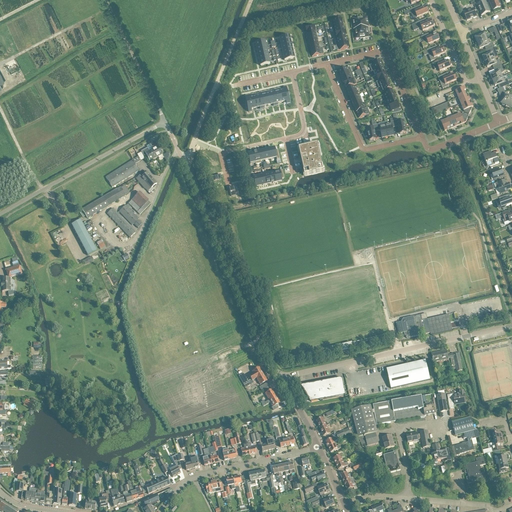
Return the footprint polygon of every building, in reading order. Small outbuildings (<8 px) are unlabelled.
[(489,0),(491,5),(493,10),(500,7),(497,0),(489,0)] [(477,5),(480,10),(481,15),(490,11),(486,1),(477,5)] [(413,8),(410,10),(412,16),(413,19),(417,18),(424,15),(428,13),(428,12),(428,11),(429,11),(429,10),(429,9),(428,8),(427,8),(426,8),(426,7),(419,10),(418,6),(413,8)] [(474,8),(464,12),(467,21),(477,17),(474,8)] [(355,25),(355,29),(362,29),(360,18),(360,17),(358,17),(358,18),(353,19),(353,25),(355,25)] [(360,18),(362,29),(368,28),(367,23),(368,23),(368,17),(362,18),(362,17),(360,18)] [(331,21),(332,27),(343,25),(342,19),(331,21)] [(421,28),(423,31),(434,26),(434,25),(434,24),(435,24),(435,23),(434,22),(433,21),(432,21),(431,20),(425,23),(423,20),(415,23),(418,29),(421,28)] [(307,33),(316,31),(314,25),(306,27),(307,33)] [(343,25),(332,27),(333,33),(344,31),(343,25)] [(344,31),(333,33),(335,39),(346,37),(344,31)] [(424,35),(421,37),(423,43),(422,44),(423,48),(428,46),(428,44),(435,42),(440,40),(439,39),(439,38),(440,38),(440,37),(440,36),(440,35),(439,35),(438,35),(437,34),(430,37),(429,33),(424,35)] [(476,40),(474,40),(476,44),(487,40),(486,39),(485,34),(475,38),(476,40)] [(346,37),(335,39),(336,45),(347,42),(346,37)] [(487,40),(476,44),(478,48),(479,47),(480,49),(487,46),(489,50),(494,47),(492,42),(488,43),(487,40)] [(347,42),(336,45),(338,51),(349,49),(347,42)] [(427,50),(429,56),(431,61),(438,59),(437,57),(445,53),(445,52),(446,52),(446,51),(446,50),(446,49),(445,49),(445,48),(444,48),(443,48),(443,47),(436,50),(435,47),(427,50)] [(484,58),(482,59),(484,63),(494,58),(492,53),(496,51),(494,47),(489,50),(490,54),(483,57),(484,58)] [(320,49),(311,51),(312,57),(323,54),(322,48),(320,49)] [(494,58),(484,63),(485,67),(487,66),(487,67),(495,64),(496,68),(502,66),(500,60),(499,60),(496,61),(494,58)] [(438,68),(440,71),(451,67),(450,66),(451,65),(452,64),(452,63),(451,63),(451,62),(450,62),(449,62),(448,61),(442,64),(440,60),(432,64),(435,70),(438,68)] [(380,61),(369,66),(372,71),(374,70),(382,67),(380,61)] [(491,77),(490,77),(491,81),(502,77),(501,74),(504,71),(502,66),(496,68),(498,72),(491,75),(491,77)] [(350,67),(339,72),(342,77),(352,73),(350,67)] [(382,67),(374,70),(376,76),(385,73),(382,67)] [(352,73),(342,77),(343,80),(342,80),(343,83),(344,83),(354,78),(352,73)] [(387,78),(385,73),(376,76),(379,82),(387,78)] [(438,77),(440,83),(443,89),(449,87),(448,84),(457,80),(456,79),(457,79),(457,78),(457,77),(457,76),(456,75),(455,75),(454,74),(447,77),(446,74),(438,77)] [(502,77),(491,81),(493,85),(495,84),(495,86),(498,85),(500,89),(503,87),(510,85),(507,78),(503,80),(502,77)] [(354,78),(344,83),(346,89),(357,84),(354,78)] [(379,82),(377,82),(379,88),(381,87),(389,84),(387,78),(379,82)] [(389,84),(381,87),(384,93),(392,89),(389,84)] [(283,91),(279,91),(281,97),(288,95),(286,87),(283,88),(283,91)] [(355,87),(347,90),(350,96),(358,93),(355,87)] [(458,98),(468,94),(465,87),(456,91),(458,98)] [(274,90),(272,91),(274,98),(281,97),(279,91),(275,92),(274,90)] [(393,91),(384,95),(387,100),(395,97),(393,91)] [(261,93),(259,94),(261,101),(267,100),(266,94),(261,96),(261,93)] [(358,93),(350,96),(352,102),(360,98),(358,93)] [(257,97),(253,98),(254,103),(261,101),(259,94),(256,94),(257,97)] [(461,104),(470,100),(468,94),(458,98),(461,104)] [(502,105),(506,107),(510,97),(505,94),(501,104),(503,104),(502,105)] [(288,95),(281,97),(282,102),(286,101),(286,104),(289,103),(288,95)] [(248,96),(245,97),(247,104),(254,103),(253,98),(249,98),(248,96)] [(395,97),(387,100),(389,106),(397,102),(395,97)] [(274,98),(267,100),(268,105),(273,104),(273,107),(276,106),(274,98)] [(360,98),(352,102),(354,107),(363,104),(360,98)] [(465,112),(469,115),(470,114),(472,108),(472,107),(473,107),(470,100),(461,104),(464,112),(465,112)] [(261,101),(254,103),(255,108),(259,107),(260,110),(262,109),(261,101)] [(397,102),(389,106),(392,112),(392,114),(400,112),(399,108),(400,108),(397,102)] [(254,103),(247,104),(249,112),(252,112),(251,109),(255,108),(254,103)] [(363,104),(354,107),(357,113),(365,109),(363,104)] [(365,109),(357,113),(359,118),(370,114),(367,108),(365,109)] [(454,116),(458,126),(465,123),(464,123),(466,122),(468,117),(469,116),(464,114),(463,114),(461,114),(454,116)] [(448,119),(451,128),(458,126),(454,116),(448,119)] [(403,119),(394,121),(396,127),(398,127),(400,135),(406,133),(407,133),(406,130),(403,119)] [(441,122),(445,131),(451,128),(448,119),(441,122)] [(391,124),(386,126),(388,137),(394,136),(393,128),(396,127),(394,121),(391,122),(391,124)] [(368,133),(370,141),(376,140),(375,132),(377,131),(376,125),(373,126),(373,128),(367,130),(368,133)] [(376,125),(377,131),(380,131),(382,139),(388,137),(386,126),(380,127),(379,125),(376,125)] [(155,141),(149,145),(152,149),(153,149),(154,151),(155,153),(154,153),(157,157),(162,154),(159,148),(158,146),(155,141)] [(318,145),(299,150),(301,158),(300,158),(301,163),(302,162),(305,176),(324,172),(318,145)] [(145,154),(149,162),(157,157),(154,153),(155,153),(154,151),(153,149),(152,149),(149,151),(148,148),(141,152),(143,155),(145,154)] [(274,148),(268,150),(270,159),(276,157),(277,160),(280,159),(278,150),(274,150),(274,148)] [(491,151),(486,153),(483,154),(486,163),(488,162),(490,167),(494,165),(499,163),(496,153),(492,155),(491,151)] [(209,157),(205,157),(206,161),(217,159),(216,155),(215,155),(214,154),(209,152),(208,152),(209,157)] [(258,152),(253,153),(255,164),(255,165),(261,163),(260,161),(258,152)] [(132,160),(106,177),(112,188),(139,171),(135,164),(145,158),(144,156),(143,157),(141,154),(138,155),(138,157),(132,160)] [(498,168),(493,170),(490,171),(491,174),(492,174),(495,180),(499,179),(504,177),(502,170),(499,171),(498,168)] [(282,170),(273,172),(273,173),(275,183),(282,181),(281,179),(284,179),(282,170)] [(145,171),(136,179),(141,184),(142,183),(143,185),(143,186),(148,191),(152,187),(153,188),(154,188),(156,186),(156,185),(155,185),(157,184),(147,173),(145,171)] [(498,188),(501,195),(508,192),(507,190),(511,189),(509,184),(507,185),(505,180),(500,182),(498,183),(492,185),(494,190),(498,188)] [(237,186),(229,188),(231,196),(235,195),(234,191),(237,190),(237,186)] [(82,211),(87,219),(108,206),(126,195),(121,187),(82,211)] [(222,187),(215,188),(217,199),(225,197),(222,187)] [(135,225),(137,227),(138,229),(142,224),(138,220),(139,219),(128,208),(131,206),(137,212),(140,215),(151,203),(139,192),(128,204),(126,206),(125,205),(119,212),(132,225),(133,224),(135,225)] [(185,208),(191,205),(185,193),(177,197),(181,206),(172,210),(175,216),(186,211),(185,208)] [(509,195),(499,198),(500,202),(499,202),(501,208),(508,206),(509,205),(511,204),(511,198),(509,195)] [(130,227),(112,209),(107,214),(130,238),(136,233),(130,227)] [(502,214),(504,219),(503,220),(505,225),(510,223),(511,221),(511,213),(510,214),(509,211),(511,210),(502,214)] [(197,219),(192,222),(196,230),(201,228),(199,224),(200,223),(198,221),(197,219)] [(97,251),(81,220),(72,224),(88,255),(97,251)] [(192,222),(187,224),(191,233),(196,230),(192,222)] [(187,224),(182,226),(186,235),(191,233),(187,224)] [(182,226),(177,228),(181,237),(186,235),(182,226)] [(203,247),(196,250),(199,256),(202,254),(205,261),(212,258),(210,255),(211,254),(210,252),(209,252),(208,249),(204,250),(203,247)] [(161,267),(157,269),(159,274),(168,271),(165,265),(164,266),(164,265),(161,266),(161,267)] [(19,266),(11,269),(6,270),(8,278),(22,274),(19,266)] [(168,271),(159,274),(161,279),(170,275),(168,271)] [(170,275),(161,279),(163,284),(172,280),(170,275)] [(2,284),(1,284),(1,288),(2,288),(2,292),(10,292),(10,279),(2,279),(2,284)] [(172,280),(163,284),(165,289),(174,286),(172,280)] [(199,289),(195,291),(199,300),(203,298),(199,289)] [(176,299),(171,301),(175,310),(180,308),(176,299)] [(147,303),(140,305),(142,315),(150,313),(148,306),(151,305),(150,303),(147,304),(147,303)] [(132,308),(129,308),(130,311),(133,310),(134,317),(142,315),(140,305),(132,307),(132,308)] [(228,307),(222,310),(223,313),(225,312),(228,318),(236,314),(234,308),(229,310),(228,307)] [(150,313),(142,315),(144,324),(152,321),(152,323),(155,322),(155,320),(152,320),(150,313)] [(236,314),(228,318),(230,322),(238,318),(236,314)] [(401,322),(396,323),(399,334),(404,333),(405,333),(406,335),(406,338),(409,338),(430,333),(431,335),(439,334),(440,333),(452,331),(452,330),(449,314),(427,319),(426,314),(403,319),(401,322)] [(136,324),(134,325),(134,327),(137,327),(137,326),(144,324),(142,315),(134,317),(136,324)] [(238,318),(230,322),(232,327),(230,328),(231,332),(237,329),(236,326),(241,324),(238,318)] [(152,321),(144,324),(147,333),(155,331),(157,330),(157,328),(154,329),(152,323),(152,321)] [(138,333),(136,333),(136,336),(139,335),(147,333),(144,324),(137,326),(137,327),(138,333)] [(237,329),(231,332),(233,335),(235,334),(237,339),(246,336),(244,330),(239,332),(237,329)] [(246,336),(237,339),(239,344),(248,340),(246,336)] [(248,340),(239,344),(241,349),(239,350),(241,354),(247,351),(245,348),(250,346),(248,340)] [(158,344),(152,348),(157,357),(164,352),(163,351),(160,346),(162,345),(161,343),(159,344),(158,344)] [(352,343),(322,350),(324,356),(353,348),(352,343)] [(145,353),(143,354),(144,356),(146,355),(150,360),(150,361),(157,357),(152,348),(145,352),(145,353)] [(164,352),(157,357),(162,364),(168,360),(164,353),(167,352),(165,350),(163,351),(164,352)] [(432,354),(433,359),(434,362),(448,359),(448,358),(446,351),(432,354)] [(453,370),(457,369),(457,372),(462,370),(460,360),(459,355),(454,356),(454,357),(451,358),(453,370)] [(150,360),(147,361),(148,363),(151,362),(155,368),(162,364),(157,357),(150,361),(150,360)] [(168,360),(162,364),(166,371),(173,367),(174,368),(176,367),(175,365),(173,366),(168,360)] [(387,369),(388,374),(391,389),(430,380),(426,360),(387,369)] [(7,366),(7,362),(2,362),(1,362),(1,363),(0,362),(0,370),(11,370),(11,366),(7,366)] [(162,364),(155,368),(159,375),(157,376),(158,378),(160,377),(160,376),(166,371),(162,364)] [(173,367),(166,371),(172,380),(179,376),(178,375),(181,374),(179,372),(177,373),(174,368),(173,367)] [(250,378),(247,380),(249,383),(252,381),(256,378),(263,374),(259,368),(252,372),(254,374),(249,376),(250,378)] [(166,371),(160,376),(160,377),(164,382),(161,383),(162,385),(165,384),(172,380),(166,371)] [(243,374),(238,376),(244,386),(249,383),(247,380),(243,374)] [(263,374),(256,378),(260,385),(266,382),(267,381),(263,374)] [(308,396),(310,400),(312,402),(317,401),(317,399),(320,398),(320,401),(346,396),(345,391),(344,391),(343,387),(344,387),(342,378),(317,383),(317,385),(314,386),(308,387),(305,388),(306,392),(308,396)] [(233,382),(228,384),(234,397),(242,393),(238,383),(235,385),(233,382)] [(224,389),(220,391),(225,401),(234,397),(228,384),(222,386),(224,389)] [(214,390),(209,392),(214,405),(223,402),(219,392),(215,393),(214,390)] [(265,393),(269,400),(276,396),(272,390),(265,393)] [(454,394),(447,395),(450,408),(454,408),(453,404),(455,404),(455,405),(466,403),(464,394),(464,391),(460,392),(460,395),(454,396),(454,394)] [(204,398),(201,399),(206,409),(214,405),(209,392),(203,395),(204,398)] [(437,395),(439,407),(440,412),(448,411),(445,394),(444,394),(439,395),(437,395)] [(263,407),(270,402),(273,407),(271,408),(273,410),(278,407),(277,405),(280,403),(276,396),(269,400),(262,404),(263,407)] [(421,397),(373,405),(377,425),(425,417),(425,416),(436,414),(434,404),(423,406),(421,397)] [(194,399),(189,401),(195,414),(203,410),(199,400),(196,402),(194,399)] [(185,406),(181,408),(186,418),(195,414),(189,401),(183,403),(185,406)] [(377,429),(371,406),(351,411),(358,438),(375,434),(374,430),(377,429)] [(174,407),(169,410),(172,419),(171,419),(173,423),(184,419),(180,409),(176,410),(174,407)] [(317,421),(320,428),(326,426),(324,421),(325,420),(324,417),(317,421)] [(464,433),(464,434),(474,431),(475,431),(471,418),(452,423),(456,436),(464,433)] [(300,439),(301,442),(303,446),(309,444),(299,419),(296,420),(298,427),(302,438),(300,439)] [(286,427),(289,433),(292,432),(292,431),(293,431),(291,426),(289,426),(287,421),(285,423),(287,427),(286,427)] [(326,426),(320,428),(323,436),(331,433),(329,430),(328,430),(326,426)] [(493,437),(494,440),(503,438),(502,433),(501,434),(501,432),(496,433),(495,429),(488,431),(489,437),(493,437)] [(336,434),(338,438),(345,435),(347,434),(345,430),(343,431),(336,434)] [(408,443),(413,442),(419,441),(418,439),(421,439),(423,448),(431,447),(428,431),(420,432),(421,434),(418,435),(417,433),(407,435),(408,443)] [(464,444),(457,445),(460,454),(466,453),(466,452),(475,450),(472,440),(476,439),(474,431),(464,434),(465,438),(464,439),(467,438),(468,442),(464,443),(464,444)] [(251,435),(253,443),(260,441),(258,433),(251,435)] [(375,434),(358,438),(363,448),(373,445),(378,444),(376,433),(375,434)] [(382,438),(384,443),(385,449),(395,447),(393,439),(392,439),(391,436),(392,436),(392,435),(382,438)] [(293,437),(285,439),(285,440),(287,446),(294,444),(293,437)] [(326,442),(328,447),(335,444),(334,441),(337,440),(336,437),(326,442)] [(491,444),(491,447),(490,448),(490,449),(483,450),(484,454),(500,450),(499,445),(503,444),(503,443),(504,443),(503,438),(494,440),(494,443),(491,444)] [(279,440),(279,443),(280,448),(287,446),(285,440),(284,440),(284,439),(279,440)] [(267,444),(268,450),(275,449),(274,447),(276,446),(274,440),(272,440),(267,441),(267,444)] [(250,443),(246,444),(249,455),(256,453),(255,446),(251,447),(250,443)] [(258,444),(259,445),(260,450),(262,449),(262,452),(268,450),(267,444),(263,445),(262,443),(258,444)] [(240,449),(241,452),(242,457),(249,455),(246,444),(243,445),(244,448),(240,449)] [(335,444),(328,447),(331,453),(341,448),(340,445),(336,447),(335,444)] [(432,445),(434,450),(435,453),(431,454),(434,462),(435,463),(438,463),(437,461),(444,460),(444,462),(451,460),(448,448),(443,450),(443,451),(440,452),(438,444),(432,445)] [(460,454),(457,445),(457,444),(451,446),(456,461),(461,459),(460,454)] [(204,458),(202,458),(203,461),(204,466),(211,464),(210,458),(209,453),(208,449),(203,450),(204,454),(204,456),(204,458)] [(228,449),(220,451),(221,454),(222,459),(223,458),(224,461),(230,460),(228,451),(228,449)] [(228,451),(230,460),(236,458),(236,455),(238,455),(236,450),(236,449),(228,451)] [(214,452),(209,453),(210,458),(211,464),(218,462),(216,452),(214,452)] [(384,455),(387,469),(388,474),(401,470),(396,452),(384,455)] [(333,458),(336,464),(343,461),(342,458),(345,457),(344,454),(333,458)] [(497,455),(499,464),(507,463),(506,457),(505,457),(504,454),(497,455)] [(197,456),(190,458),(191,463),(192,469),(198,467),(198,465),(200,464),(198,459),(197,456)] [(477,463),(471,464),(466,466),(467,471),(465,472),(466,474),(468,473),(469,477),(466,477),(468,484),(474,482),(474,479),(481,477),(482,483),(488,482),(486,472),(482,473),(480,466),(486,464),(483,457),(476,459),(477,463)] [(303,467),(307,466),(308,470),(311,469),(310,465),(309,459),(302,461),(303,467)] [(343,461),(336,464),(338,470),(348,465),(347,462),(344,464),(343,461)] [(169,470),(170,473),(173,478),(181,473),(179,470),(181,469),(179,462),(175,464),(177,466),(169,470)] [(185,462),(182,463),(184,469),(185,468),(186,470),(192,469),(191,463),(186,464),(185,462)] [(353,467),(354,470),(362,467),(362,466),(365,464),(364,462),(361,463),(353,467)] [(499,464),(499,465),(500,470),(499,470),(499,474),(507,472),(506,469),(509,468),(507,463),(499,464)] [(276,491),(277,494),(283,493),(282,488),(283,488),(278,466),(273,467),(274,474),(276,474),(277,477),(278,480),(280,490),(276,491)] [(265,471),(257,472),(259,480),(262,479),(263,482),(269,481),(271,489),(275,488),(273,480),(274,480),(273,475),(268,476),(269,477),(266,478),(265,471)] [(319,471),(309,475),(310,479),(311,479),(312,481),(317,479),(318,482),(326,478),(324,473),(320,475),(319,471)] [(244,482),(248,497),(250,505),(251,505),(249,499),(252,498),(250,485),(256,484),(255,481),(259,480),(257,472),(249,474),(251,481),(249,482),(249,480),(244,481),(244,482)] [(341,475),(344,483),(352,479),(350,474),(348,475),(347,472),(341,475)] [(241,476),(233,478),(236,489),(237,492),(240,492),(238,484),(241,484),(243,491),(244,494),(247,494),(244,482),(242,483),(242,481),(241,476)] [(158,480),(155,481),(159,489),(170,485),(167,477),(159,481),(158,480)] [(294,477),(292,477),(292,481),(294,490),(297,489),(300,489),(299,484),(295,484),(294,480),(294,477)] [(233,489),(236,489),(233,478),(226,479),(228,486),(232,485),(233,489)] [(352,479),(344,483),(348,490),(354,488),(352,485),(355,484),(352,479)] [(62,501),(62,505),(67,506),(67,501),(69,488),(70,482),(65,481),(65,484),(64,484),(64,485),(64,489),(62,501)] [(130,481),(127,482),(131,495),(131,498),(132,498),(133,501),(138,499),(135,489),(135,488),(132,489),(130,481)] [(145,487),(146,490),(148,494),(159,489),(155,481),(152,482),(153,483),(145,487)] [(220,481),(214,482),(216,492),(220,492),(224,491),(223,488),(222,483),(220,483),(220,481)] [(207,490),(204,490),(206,496),(209,495),(209,494),(212,493),(216,492),(214,482),(208,483),(209,486),(207,486),(206,486),(207,490)] [(16,491),(21,492),(21,491),(23,491),(24,484),(17,483),(16,491)] [(125,497),(125,498),(127,503),(133,501),(132,498),(131,498),(131,495),(128,485),(124,486),(126,492),(128,492),(129,496),(125,497)] [(326,485),(315,489),(317,493),(319,492),(321,496),(321,498),(325,496),(324,494),(325,494),(330,492),(326,485)] [(140,486),(135,488),(138,499),(144,497),(142,492),(140,486)] [(53,505),(60,505),(61,500),(62,490),(54,489),(53,505)] [(114,489),(115,490),(117,497),(119,505),(124,503),(123,499),(122,496),(119,496),(118,493),(119,493),(117,489),(114,489)] [(68,506),(68,507),(75,508),(75,507),(76,501),(77,500),(77,498),(76,497),(76,496),(72,495),(73,492),(70,491),(70,494),(69,494),(68,506)] [(25,501),(30,501),(31,493),(28,493),(22,492),(22,495),(21,500),(25,500),(25,501)] [(99,500),(99,503),(100,507),(107,506),(106,501),(109,501),(108,496),(108,494),(106,494),(102,495),(102,499),(99,500)] [(145,506),(141,508),(142,510),(143,509),(150,505),(159,501),(158,500),(159,500),(157,495),(143,502),(145,506)] [(85,509),(90,510),(91,502),(90,502),(91,498),(90,498),(90,497),(88,497),(88,498),(88,501),(86,501),(83,501),(82,508),(85,508),(85,509)] [(332,498),(327,499),(321,502),(322,506),(325,504),(326,508),(335,505),(332,498)] [(0,499),(0,509),(3,511),(5,511),(18,511),(19,511),(0,499)] [(91,502),(90,510),(95,510),(95,509),(97,510),(98,503),(96,503),(96,502),(91,502)] [(378,511),(380,511),(384,509),(382,503),(372,508),(373,511),(369,511),(378,511)]
